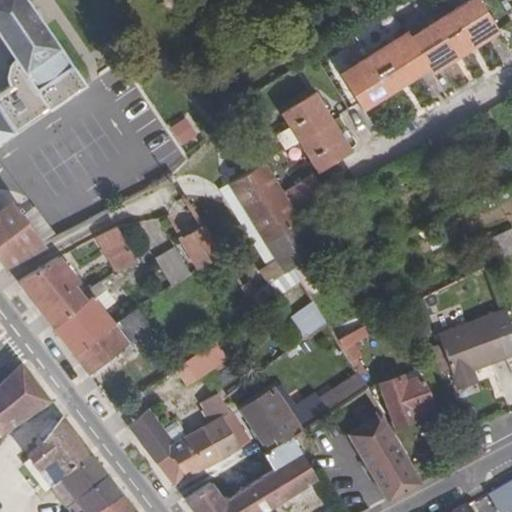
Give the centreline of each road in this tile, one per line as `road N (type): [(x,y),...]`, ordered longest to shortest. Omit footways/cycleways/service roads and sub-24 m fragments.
road 1 (tertiary): [(155,511),(24,341)]
road 2 (unknown): [(346,180),(511,80)]
road 3 (residential): [(400,511),(511,454)]
